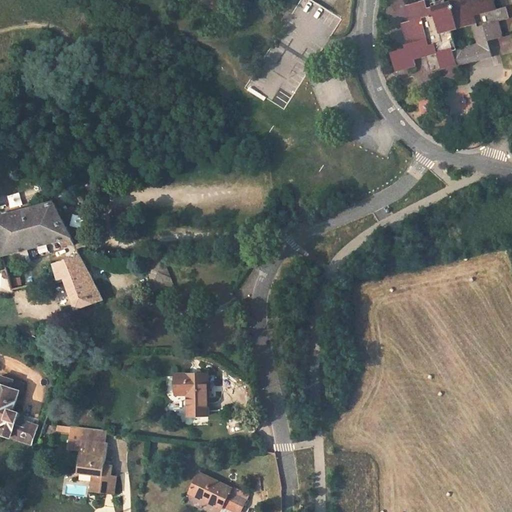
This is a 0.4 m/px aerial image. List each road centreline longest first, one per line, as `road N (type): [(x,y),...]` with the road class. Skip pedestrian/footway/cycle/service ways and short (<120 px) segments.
road 1 (unclassified): [(430,150),(409,180),(292,241),(262,293),(288,511)]
road 2 (unknown): [(238,182),(130,189),(113,199),(109,223),(126,238),(136,296),(170,312),(205,313),(234,301),(273,266)]
road 3 (unclassified): [(368,0),(371,79),(397,123),(430,150)]
